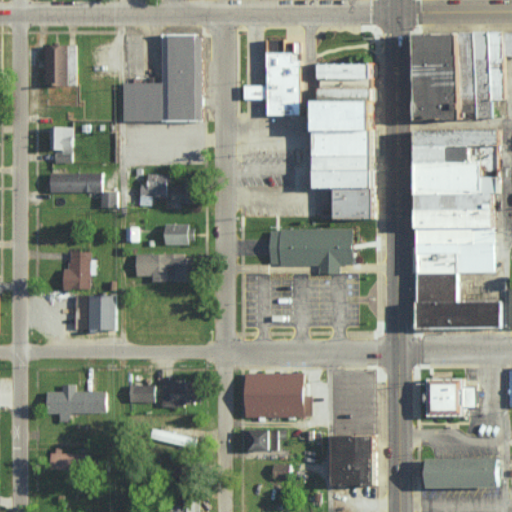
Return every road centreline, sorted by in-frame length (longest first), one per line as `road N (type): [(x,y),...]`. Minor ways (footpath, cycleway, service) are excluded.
road 1 (secondary): [(396,511),(394,0)]
road 2 (residential): [(18,511),(17,0)]
road 3 (residential): [(223,511),(225,13)]
road 4 (residential): [(0,350),(395,350)]
road 5 (residential): [(394,10),(0,16)]
